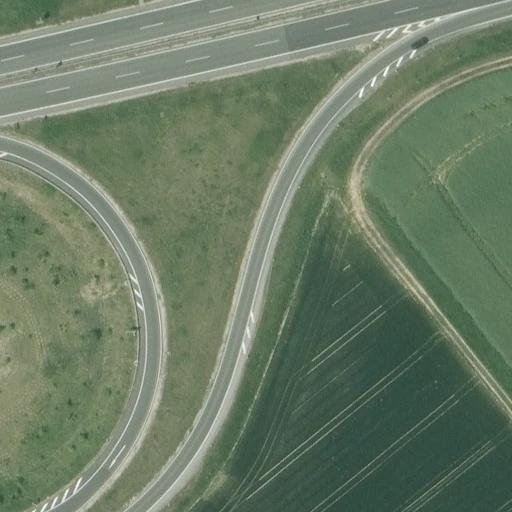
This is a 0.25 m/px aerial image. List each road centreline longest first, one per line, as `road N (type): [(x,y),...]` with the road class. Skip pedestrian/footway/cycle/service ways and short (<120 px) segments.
road 1 (motorway): [(138,511),(186,459),(217,400),(261,240),(314,131),(359,81),(467,0)]
road 2 (motorway): [(0,105),(461,0)]
road 3 (trunk): [(0,147),(46,164),(96,201),(128,244),(149,297),(152,379),(138,425),(68,511)]
road 4 (track): [(373,148),(355,177),(359,214),(511,415)]
road 5 (trunk): [(265,0),(0,63)]
road 6 (track): [(373,148),(420,100),(511,70)]
